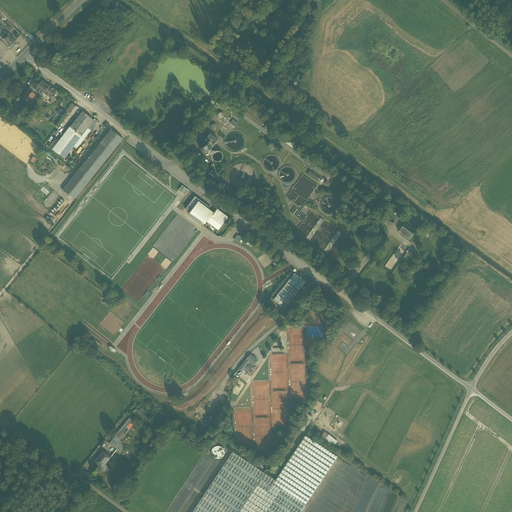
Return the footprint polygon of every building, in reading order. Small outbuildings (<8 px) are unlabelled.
[(0,23),(2,25),(0,26),(0,39),(0,40),(1,38),(7,33),(7,34),(11,30),(7,26),(0,19),(0,23)] [(7,34),(7,33),(1,38),(11,48),(14,45),(15,46),(16,44),(15,43),(16,43),(7,34)] [(49,87),(41,81),(40,82),(39,81),(37,83),(36,83),(34,87),(36,88),(35,89),(34,91),(38,93),(39,92),(43,95),(42,96),(44,98),(45,99),(48,100),(50,98),(55,91),(49,86),(49,87)] [(32,93),(29,90),(22,98),(30,104),(36,96),(38,93),(34,91),(32,93)] [(72,103),(67,110),(70,112),(76,106),(72,103)] [(82,111),(70,128),(81,137),(82,137),(86,132),(88,128),(94,121),(94,120),(82,111)] [(94,121),(88,128),(91,131),(98,121),(95,119),(94,120),(94,121)] [(81,137),(70,128),(53,150),(64,159),(72,148),(81,138),(81,137)] [(123,139),(111,130),(100,144),(111,153),(123,139)] [(218,140),(210,135),(204,144),(206,143),(209,144),(210,145),(212,147),(212,150),(218,140)] [(49,147),(52,149),(58,140),(55,138),(49,147)] [(72,148),(75,151),(84,140),(81,138),(72,148)] [(296,145),(289,140),(286,144),(293,149),(296,145)] [(100,144),(78,171),(89,181),(111,153),(100,144)] [(207,144),(206,144),(203,144),(201,146),(200,148),(199,151),(200,153),(202,155),(204,156),(207,156),(209,154),(211,153),(212,150),(211,148),(210,146),(209,144),(207,144)] [(72,148),(64,159),(67,161),(75,151),(72,148)] [(89,181),(78,171),(62,191),(74,200),(89,181)] [(320,180),(310,172),(307,175),(318,183),(320,180)] [(185,195),(189,190),(182,185),(178,189),(185,195)] [(212,214),(198,203),(192,212),(206,222),(207,222),(210,218),(213,214),(213,213),(212,214)] [(213,214),(210,218),(214,221),(220,212),(221,212),(216,209),(213,214)] [(220,212),(214,221),(221,226),(221,227),(228,218),(220,212)] [(53,225),(55,222),(48,215),(46,218),(53,225)] [(214,221),(210,218),(207,222),(218,231),(221,227),(221,226),(214,221)] [(413,235),(402,227),(398,232),(410,241),(413,235)] [(237,236),(234,240),(238,244),(242,239),(239,237),(237,236)] [(294,273),(273,300),(285,309),(306,282),(294,273)] [(274,316),(267,310),(265,313),(272,319),(274,316)] [(257,361),(250,355),(241,366),(244,369),(249,362),(254,366),(257,361)] [(128,418),(112,438),(113,439),(117,442),(134,421),(131,418),(130,419),(128,418)] [(305,436),(275,481),(254,511),(301,511),(337,458),(305,436)] [(329,436),(324,441),(331,446),(335,441),(329,436)] [(117,442),(113,439),(109,444),(116,450),(120,445),(120,444),(117,442)] [(116,450),(111,457),(114,460),(120,453),(124,447),(120,444),(120,445),(116,450)] [(110,458),(103,452),(94,462),(102,468),(110,458)] [(275,481),(232,453),(192,511),(254,511),(275,481)]
